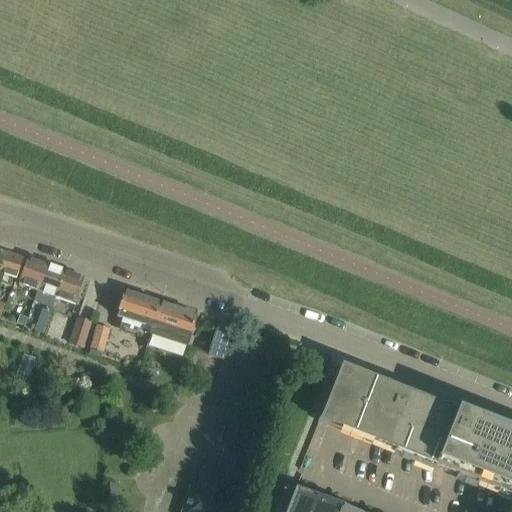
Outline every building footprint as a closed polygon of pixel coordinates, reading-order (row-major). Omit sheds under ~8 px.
[(0,285),(10,289),(19,260),(7,256),(0,254),(0,285)] [(36,294),(45,267),(27,261),(26,262),(19,260),(10,289),(19,283),(18,287),(17,288),(15,287),(14,290),(12,289),(9,298),(10,299),(5,315),(17,320),(27,291),(26,291),(26,290),(36,294)] [(45,267),(36,294),(55,301),(64,274),(45,267)] [(83,281),(64,274),(55,301),(75,308),(83,281)] [(160,307),(123,295),(116,320),(152,332),(160,307)] [(188,342),(191,334),(196,319),(160,307),(152,332),(146,351),(180,362),(184,350),(186,350),(188,342)] [(28,319),(18,316),(15,325),(25,329),(28,319)] [(83,351),(87,342),(92,325),(79,321),(70,347),(83,351)] [(45,327),(33,323),(29,332),(42,337),(45,327)] [(109,331),(97,327),(90,351),(102,355),(109,331)] [(232,334),(218,329),(209,357),(222,362),(232,334)] [(511,511),(511,437),(482,425),(480,424),(481,421),(458,413),(457,415),(410,396),(340,368),(318,424),(511,501),(511,511)] [(247,417),(237,447),(256,454),(266,423),(247,417)] [(187,500),(183,511),(225,511),(231,496),(238,498),(239,498),(239,497),(243,487),(252,458),(226,449),(220,465),(217,477),(204,473),(198,491),(192,489),(191,489),(190,490),(187,500)] [(116,502),(115,485),(105,485),(105,503),(116,502)] [(296,489),(295,492),(286,511),(312,511),(318,498),(296,489)] [(338,511),(340,507),(320,499),(318,498),(312,511),(338,511)]
